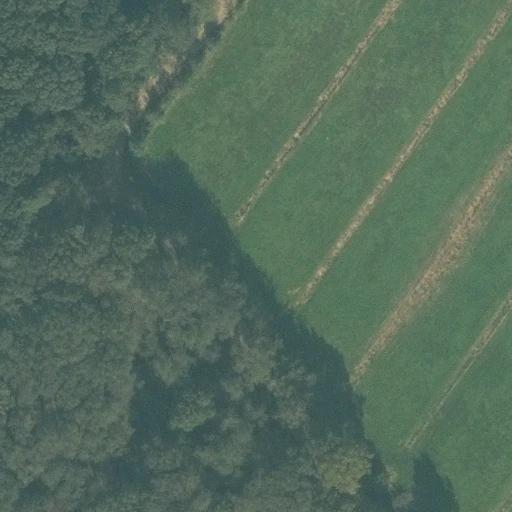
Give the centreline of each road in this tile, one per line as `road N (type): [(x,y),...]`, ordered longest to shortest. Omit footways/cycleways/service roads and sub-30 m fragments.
road 1 (track): [(100,171),(367,511)]
road 2 (track): [(209,0),(123,112),(100,171)]
